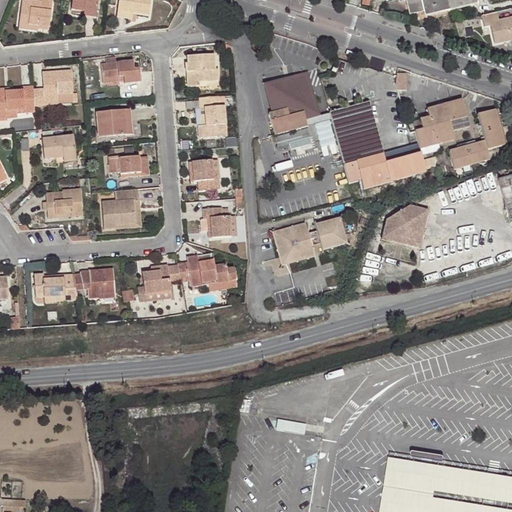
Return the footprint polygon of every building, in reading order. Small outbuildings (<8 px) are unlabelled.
[(101,0),(76,0),(74,14),(87,16),(86,21),(99,22),(101,0)] [(122,0),(120,15),(136,17),(152,19),(154,0),(122,0)] [(424,16),(449,10),(446,0),(404,0),(407,12),(419,10),(417,2),(420,1),(422,9),(424,16)] [(446,0),(449,10),(476,4),(474,0),(446,0)] [(37,5),(38,31),(40,31),(39,33),(51,35),(55,4),(44,2),(43,6),(37,5)] [(25,4),(22,29),(38,31),(37,5),(25,4)] [(487,23),(492,44),(511,39),(511,17),(497,21),(494,11),(479,14),(481,25),(487,23)] [(135,24),(136,17),(120,15),(119,21),(135,24)] [(231,51),(226,46),(224,51),(228,55),(233,55),(231,51)] [(191,93),(202,92),(202,87),(222,85),(221,74),(218,74),(216,59),(189,61),(190,68),(187,69),(188,77),(189,77),(192,77),(193,83),(190,84),(191,93)] [(104,69),(105,83),(121,81),(121,78),(126,78),(126,85),(127,89),(143,87),(143,74),(137,75),(136,66),(104,69)] [(273,83),(265,85),(273,114),(270,115),(276,137),(309,128),(307,121),(322,117),(309,73),(279,81),(277,77),(272,78),(273,83)] [(42,111),(47,110),(47,105),(61,104),(60,99),(75,98),(73,74),(44,77),(46,94),(41,94),(42,111)] [(396,90),(407,90),(407,74),(396,74),(396,90)] [(105,87),(126,85),(126,78),(121,78),(121,81),(105,83),(105,87)] [(10,119),(20,118),(20,114),(27,113),(28,117),(38,116),(38,111),(36,94),(36,91),(26,92),(26,95),(13,96),(13,99),(9,99),(9,96),(0,96),(0,116),(9,115),(10,119)] [(412,133),(418,151),(453,140),(451,132),(469,127),(460,100),(425,109),(427,118),(418,120),(420,130),(412,133)] [(222,101),(202,103),(203,114),(208,114),(210,130),(204,131),(201,131),(202,144),(220,142),(220,138),(229,137),(227,111),(223,112),(222,101)] [(365,191),(402,180),(400,160),(387,164),(369,103),(331,114),(333,121),(336,132),(351,185),(362,181),(365,191)] [(483,142),(448,152),(453,171),(488,160),(485,150),(504,145),(494,110),(476,115),(483,142)] [(333,121),(331,114),(322,117),(307,121),(309,128),(324,124),(333,121)] [(9,115),(0,116),(0,124),(21,122),(20,118),(10,119),(9,115)] [(127,116),(99,118),(102,144),(130,141),(127,116)] [(333,121),(324,124),(327,135),(336,132),(333,121)] [(312,133),(289,139),(291,147),(314,141),(312,133)] [(289,139),(279,142),(282,154),(292,151),(291,147),(289,139)] [(48,165),(60,163),(68,162),(69,168),(80,166),(77,141),(46,145),(48,165)] [(402,180),(428,173),(425,164),(422,154),(400,160),(402,180)] [(438,161),(425,164),(428,173),(428,175),(441,172),(438,161)] [(122,178),(122,181),(130,181),(130,184),(143,183),(141,163),(121,165),(121,162),(111,163),(112,179),(122,178)] [(192,167),(193,180),(197,179),(198,187),(201,187),(202,196),(223,195),(222,184),(217,184),(216,165),(192,167)] [(511,175),(497,179),(502,198),(503,198),(509,223),(511,222),(511,175)] [(67,198),(50,199),(50,208),(52,208),(53,213),(51,213),(52,224),(60,223),(59,220),(74,219),(74,222),(85,221),(83,194),(67,196),(67,198)] [(243,194),(236,195),(237,203),(244,203),(243,194)] [(141,195),(117,197),(118,208),(105,209),(107,235),(119,234),(119,230),(138,228),(137,207),(142,207),(141,195)] [(409,206),(385,219),(379,239),(417,249),(427,212),(409,206)] [(119,230),(119,234),(143,231),(142,207),(137,207),(138,228),(119,230)] [(211,224),(212,236),(215,236),(216,244),(235,242),(233,222),(225,222),(224,213),(206,214),(207,224),(211,224)] [(232,213),(224,213),(225,222),(233,222),(232,213)] [(305,223),(272,232),(282,267),(314,256),(312,247),(320,245),(322,251),(347,243),(340,218),(314,225),(316,231),(308,233),(305,223)] [(212,236),(211,224),(207,224),(205,224),(203,226),(204,237),(212,236)] [(191,267),(194,285),(195,292),(203,290),(212,289),(211,285),(219,283),(220,287),(240,283),(237,271),(231,272),(230,269),(218,270),(217,265),(202,268),(201,260),(190,262),(191,267)] [(191,267),(180,269),(180,270),(183,286),(183,287),(194,285),(191,267)] [(154,277),(144,278),(147,299),(148,299),(174,296),(173,288),(171,271),(170,270),(160,271),(160,276),(154,277)] [(180,270),(171,271),(173,288),(183,286),(180,270)] [(83,277),(82,279),(85,295),(89,294),(90,303),(102,302),(102,298),(118,297),(116,273),(92,275),(92,276),(83,277)] [(47,298),(47,302),(52,301),(51,282),(48,282),(47,279),(37,280),(38,298),(47,298)] [(51,282),(52,301),(68,300),(67,305),(81,304),(79,295),(76,279),(51,282)] [(82,279),(76,279),(79,295),(85,295),(82,279)] [(0,304),(2,304),(12,304),(10,282),(0,282),(0,304)] [(212,289),(203,290),(205,298),(241,292),(240,283),(220,287),(219,283),(211,285),(212,289)] [(174,296),(148,299),(149,306),(175,303),(174,296)] [(305,434),(307,424),(278,419),(276,429),(305,434)] [(511,511),(511,480),(389,460),(387,472),(382,503),(380,511),(511,511)] [(0,511),(0,507),(3,508),(24,509),(24,502),(0,500),(0,511)]
